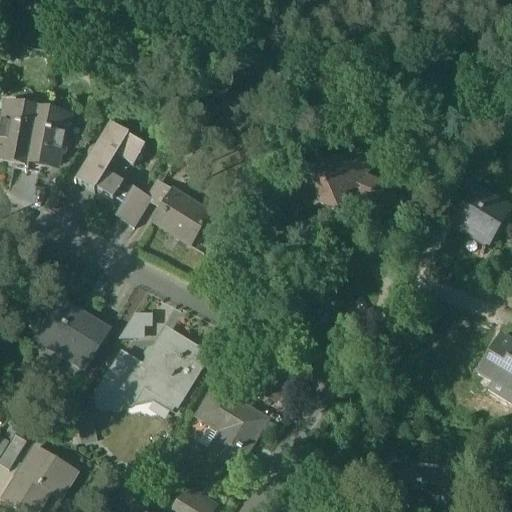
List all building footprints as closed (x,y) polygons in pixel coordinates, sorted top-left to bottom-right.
[(37,118),(11,114),(9,130),(1,128),(0,132),(0,164),(13,167),(16,168),(17,163),(28,165),(37,118)] [(63,123),(37,118),(28,165),(40,167),(39,170),(41,170),(55,173),(57,159),(63,160),(67,142),(59,140),(63,123)] [(110,131),(74,190),(76,191),(76,190),(94,201),(95,198),(112,209),(114,207),(121,194),(122,193),(124,191),(107,180),(116,165),(133,175),(137,168),(139,169),(141,164),(140,164),(145,156),(144,155),(143,156),(127,146),(129,144),(112,134),(113,132),(110,131)] [(363,157),(350,162),(357,180),(364,183),(371,177),(363,157)] [(350,162),(327,172),(315,167),(310,179),(287,188),(295,207),(302,204),(306,214),(311,216),(318,213),(337,220),(344,202),(352,199),(354,205),(383,217),(388,204),(392,194),(364,183),(357,180),(350,162)] [(28,165),(17,163),(16,168),(13,167),(12,175),(26,177),(28,165)] [(40,167),(28,165),(26,177),(39,180),(41,170),(39,170),(40,167)] [(485,180),(466,168),(452,190),(471,202),(474,196),(475,196),(485,180)] [(302,204),(295,207),(287,188),(281,191),(294,222),(311,216),(306,214),(302,204)] [(132,199),(122,193),(121,194),(114,207),(124,213),(132,199)] [(151,207),(134,196),(132,199),(124,213),(116,226),(133,236),(151,207)] [(211,221),(171,196),(159,215),(164,218),(156,231),(191,253),(211,221)] [(475,196),(474,196),(471,202),(453,230),(488,252),(509,218),(475,196)] [(403,209),(388,204),(383,217),(378,230),(392,236),(403,209)] [(416,215),(403,209),(392,236),(406,241),(416,215)] [(109,338),(59,307),(38,341),(62,356),(59,361),(85,377),(109,338)] [(152,322),(134,321),(118,347),(144,347),(144,335),(152,335),(152,322)] [(205,364),(166,340),(144,376),(122,362),(102,394),(125,409),(131,412),(144,392),(176,412),(205,364)] [(511,349),(499,342),(476,381),(491,390),(486,398),(510,412),(511,408),(511,349)] [(102,394),(95,406),(97,414),(102,417),(111,416),(116,419),(120,418),(125,409),(102,394)] [(266,428),(215,397),(198,424),(226,441),(214,461),(237,475),(266,428)] [(384,407),(363,404),(361,414),(382,418),(384,407)] [(27,450),(14,442),(0,464),(0,472),(10,478),(27,450)] [(78,480),(35,454),(3,507),(9,511),(38,511),(47,499),(61,507),(78,480)] [(466,472),(441,470),(440,480),(465,482),(466,472)] [(440,480),(405,477),(401,511),(466,511),(469,483),(465,482),(440,480)] [(205,511),(185,500),(177,511),(205,511)]
